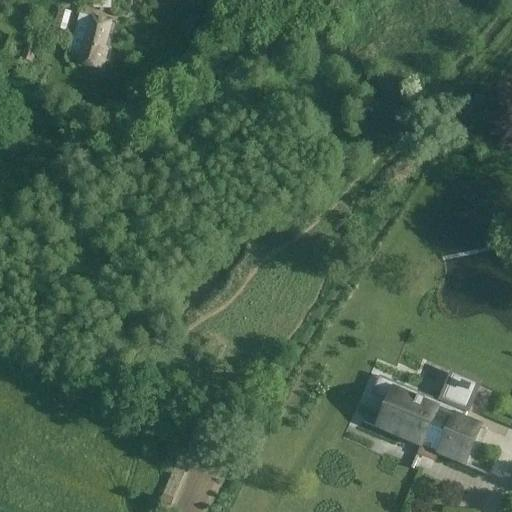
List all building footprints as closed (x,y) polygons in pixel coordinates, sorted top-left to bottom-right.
[(93,0),(93,10),(109,11),(109,0),(93,0)] [(59,10),(54,29),(66,32),(71,13),(59,10)] [(98,69),(102,70),(107,51),(103,50),(111,23),(80,15),(69,54),(81,57),(79,64),(98,69)] [(25,48),(21,59),(31,64),(36,52),(25,48)] [(106,100),(103,114),(116,116),(119,102),(106,100)] [(453,413),(465,418),(467,415),(468,415),(481,385),(451,371),(438,402),(379,377),(371,397),(385,403),(392,387),(440,407),(439,410),(452,415),(453,413)] [(385,403),(373,430),(422,450),(423,448),(436,454),(435,456),(466,469),(484,426),(465,418),(453,413),(452,415),(439,410),(440,407),(392,387),(385,403)] [(194,448),(184,444),(161,502),(173,506),(189,466),(187,465),(194,448)]
